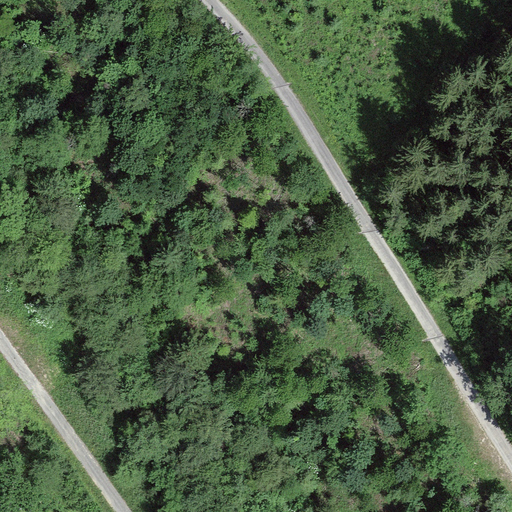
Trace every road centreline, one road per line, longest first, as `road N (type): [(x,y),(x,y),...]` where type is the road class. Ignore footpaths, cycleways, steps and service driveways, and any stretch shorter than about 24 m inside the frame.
road 1 (track): [(206,0),(278,84),(511,458)]
road 2 (track): [(0,338),(123,511)]
